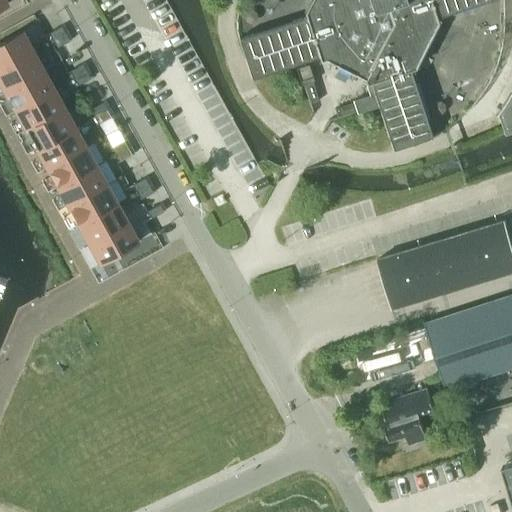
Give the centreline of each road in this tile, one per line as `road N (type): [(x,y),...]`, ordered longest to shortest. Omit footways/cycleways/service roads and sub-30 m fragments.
road 1 (residential): [(325,449),(73,0)]
road 2 (residential): [(187,511),(325,449)]
